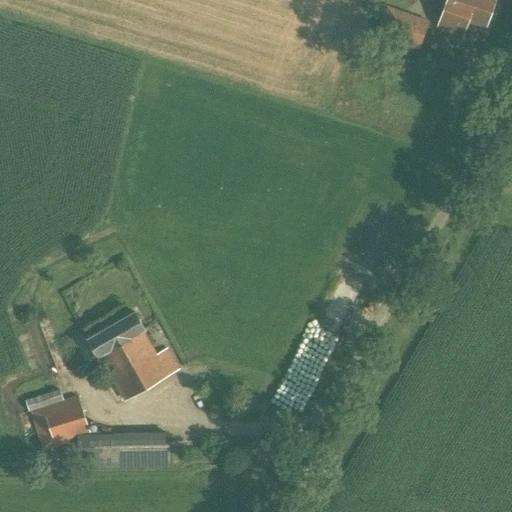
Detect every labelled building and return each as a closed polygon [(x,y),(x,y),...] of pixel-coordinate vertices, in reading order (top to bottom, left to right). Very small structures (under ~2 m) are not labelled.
[(445,0),(437,27),(463,36),(468,22),(486,28),(495,0),(445,0)] [(377,34),(420,50),(430,22),(387,6),(377,34)] [(97,358),(101,356),(125,401),(179,369),(167,348),(156,355),(144,332),(146,330),(134,311),(86,338),(97,358)] [(25,400),(29,411),(31,411),(37,430),(30,432),(34,446),(41,444),(43,449),(47,448),(51,458),(93,445),(78,396),(63,400),(59,389),(25,400)] [(94,433),(95,467),(169,466),(169,432),(94,433)]
